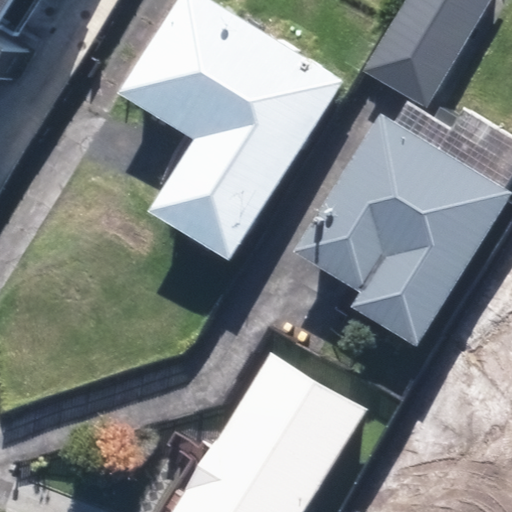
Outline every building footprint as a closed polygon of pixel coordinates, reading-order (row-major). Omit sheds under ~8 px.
[(0,0),(0,25),(14,34),(33,0),(0,0)] [(156,220),(238,270),(354,85),(216,0),(186,0),(124,101),(201,148),(156,220)] [(411,0),(367,74),(432,112),(497,0),(411,0)] [(356,314),(425,355),(511,211),(511,191),(386,116),(301,257),(367,297),(356,314)] [(511,511),(511,296),(442,359),(511,436),(511,438),(469,477),(500,511),(511,511)] [(279,356),(184,511),(318,511),(377,415),(279,356)]
